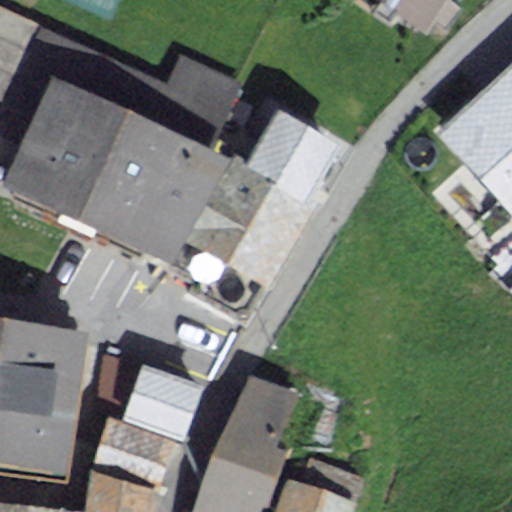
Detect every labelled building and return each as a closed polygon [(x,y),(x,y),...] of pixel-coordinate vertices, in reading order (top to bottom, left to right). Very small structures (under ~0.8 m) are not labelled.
[(359,0),(429,46),(459,0),(359,0)] [(511,70),(440,139),(511,215),(511,70)] [(143,144),(51,99),(0,202),(116,258),(169,284),(219,181),(143,144)] [(276,126),(244,176),(305,216),(337,165),(276,126)] [(192,254),(267,296),(309,221),(233,180),(192,254)] [(87,347),(0,333),(0,467),(69,480),(87,347)] [(184,442),(200,386),(138,369),(122,424),(184,442)] [(246,379),(201,511),(257,511),(259,506),(265,508),(283,453),(278,451),(297,396),(246,379)] [(353,494),(360,473),(293,451),(286,471),(353,494)] [(87,511),(28,511),(0,507),(0,511),(161,511),(163,500),(92,475),(87,511)] [(350,511),(354,503),(289,481),(278,511),(350,511)]
